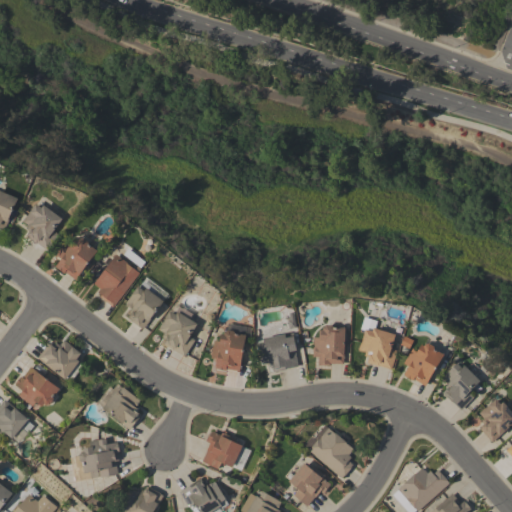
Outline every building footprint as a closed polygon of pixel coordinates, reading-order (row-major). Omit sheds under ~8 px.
[(8,219),(9,219),(4,230),(0,228),(0,190),(17,198),(8,219)] [(62,219),(53,231),(58,234),(46,250),(36,243),(36,244),(26,236),(29,231),(26,228),(28,225),(22,221),(31,209),(31,210),(35,204),(41,208),(43,205),(62,219)] [(97,251),(75,280),(64,272),(63,273),(55,267),(61,259),(55,255),(66,241),(71,244),(75,240),(83,238),(88,241),(88,244),(97,251)] [(116,254),(126,262),(125,262),(139,273),(113,307),(99,297),(101,295),(97,292),(100,288),(93,283),(116,254)] [(137,286),(139,287),(146,277),(162,288),(156,296),(163,301),(143,329),(139,326),(139,327),(130,320),(131,320),(127,317),(130,314),(129,312),(131,309),(126,306),(127,305),(124,304),(137,286)] [(184,356),(173,350),(162,344),(165,339),(161,336),(164,333),(158,329),(169,311),(171,312),(175,304),(182,308),(182,307),(192,313),(189,319),(197,324),(189,337),(194,340),(184,356)] [(376,321),(374,328),(396,335),(392,350),(397,351),(391,370),(378,366),(377,366),(366,362),(367,357),(363,356),(364,352),(357,350),(359,343),(360,343),(363,331),(359,330),(363,317),(376,321)] [(248,327),(245,343),(244,343),(239,371),(225,368),(225,370),(215,369),(216,358),(210,357),(213,340),(220,341),(221,333),(223,334),(224,331),(226,331),(227,323),(248,327)] [(344,328),(343,356),(343,364),(330,363),(329,365),(318,365),(318,357),(312,357),(313,337),(318,337),(319,329),(322,330),(322,328),(325,325),(331,325),(333,327),(344,328)] [(293,333),(296,350),(294,351),(297,366),(279,370),(272,371),(272,367),(270,367),(269,362),(262,364),(259,343),(263,342),(262,338),(293,333)] [(400,344),(404,336),(413,341),(408,349),(400,344)] [(80,353),(76,359),(79,361),(77,362),(82,366),(69,381),(65,378),(64,379),(37,358),(48,343),(53,346),(55,342),(59,345),(63,340),(80,353)] [(424,386),(413,379),(412,380),(403,375),(408,366),(403,363),(412,348),(417,351),(421,345),(423,346),(424,344),(425,344),(426,342),(433,346),(434,349),(445,355),(437,371),(424,386)] [(43,404),(41,406),(35,401),(32,406),(18,395),(22,391),(14,384),(21,376),(22,377),(30,366),(32,368),(35,363),(47,372),(43,376),(59,389),(54,395),(53,394),(51,396),(52,398),(52,400),(49,405),(45,405),(43,404)] [(479,381),(468,392),(473,397),(461,410),(452,401),(451,401),(442,393),(446,389),(444,387),(447,384),(441,378),(456,363),(461,368),(464,365),(479,381)] [(96,402),(110,385),(113,388),(117,383),(123,388),(123,387),(139,400),(134,406),(138,409),(136,411),(140,415),(129,429),(96,402)] [(28,419),(27,420),(33,426),(27,433),(21,427),(11,438),(5,433),(3,435),(0,432),(0,403),(4,399),(28,419)] [(511,413),(511,423),(491,442),(479,428),(483,424),(480,421),(483,418),(478,413),(483,408),(484,409),(495,399),(500,404),(502,402),(511,413)] [(309,451),(309,449),(304,445),(311,436),(313,438),(324,425),(334,433),(335,433),(346,442),(345,443),(353,449),(348,455),(350,457),(348,460),(352,464),(350,467),(351,467),(344,476),(344,475),(341,478),(309,451)] [(201,461),(207,451),(206,450),(209,443),(206,441),(211,430),(219,434),(221,432),(236,439),(235,442),(242,446),(231,467),(221,462),(217,469),(201,461)] [(83,451),(82,448),(90,447),(89,441),(98,439),(98,440),(106,439),(107,444),(117,442),(117,443),(118,443),(119,451),(119,452),(117,453),(118,460),(115,461),(117,474),(100,478),(98,470),(84,473),(82,462),(79,460),(78,455),(81,452),(83,451)] [(511,463),(511,443),(502,451),(511,463)] [(249,450),(241,446),(231,467),(239,471),(249,450)] [(303,463),(310,469),(313,466),(324,475),(322,478),(330,484),(323,493),(320,491),(314,497),(306,506),(293,495),(298,489),(288,481),(303,463)] [(416,511),(397,489),(421,468),(426,473),(430,470),(433,474),(437,470),(449,483),(416,511)] [(228,504),(221,508),(223,510),(219,511),(192,511),(191,509),(196,506),(194,503),(188,507),(178,492),(189,485),(200,478),(203,483),(205,482),(207,485),(214,481),(228,504)] [(0,508),(0,484),(12,493),(0,508)] [(128,511),(121,508),(132,489),(135,491),(135,490),(140,493),(142,489),(144,490),(146,486),(162,495),(153,511),(128,511)] [(243,511),(240,510),(250,493),(255,496),(255,495),(259,497),(262,491),(281,502),(277,509),(280,511),(279,511),(243,511)] [(460,503),(463,501),(470,509),(466,511),(430,511),(452,493),(460,503)] [(12,511),(28,494),(47,511),(12,511)]
